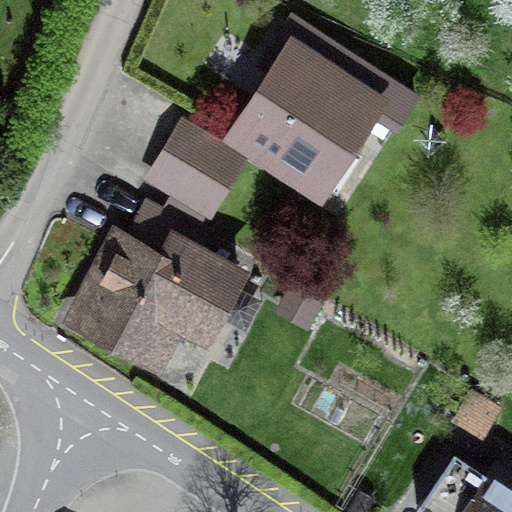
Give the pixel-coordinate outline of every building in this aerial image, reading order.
[(398,101),(298,36),(234,134),(333,199),(398,101)] [(185,119),(151,177),(215,214),(249,156),(185,119)] [(167,249),(121,225),(69,323),(192,388),(256,269),(178,227),(167,249)] [(291,284),(276,313),(308,331),(324,301),(291,284)] [(502,407),(472,389),(451,422),(482,440),(502,407)] [(511,511),(511,464),(498,455),(459,511),(511,511)]
